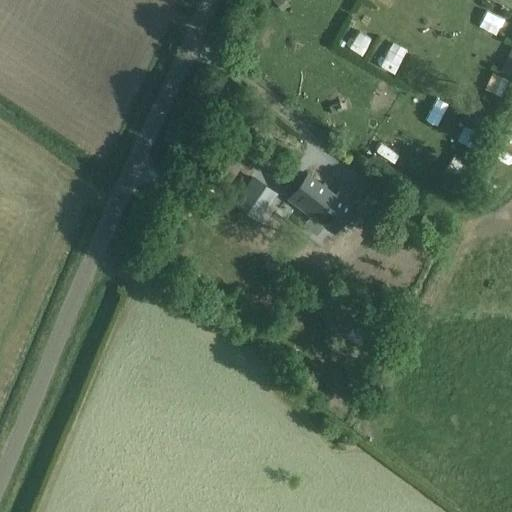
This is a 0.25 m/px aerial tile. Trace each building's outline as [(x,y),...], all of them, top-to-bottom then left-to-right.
[(373,0),(368,13),(385,21),(392,4),(382,0),(373,0)] [(410,0),(428,9),(432,0),(410,0)] [(343,57),(361,68),(372,49),(354,39),(343,57)] [(211,120),(196,138),(243,176),(258,157),(211,120)] [(403,182),(412,163),(392,153),(383,172),(403,182)] [(511,159),(505,155),(500,163),(511,170),(511,159)] [(307,174),(289,198),(334,232),(356,204),(339,191),(335,195),(307,174)] [(256,219),(271,197),(274,193),(255,179),(236,205),(256,219)]
